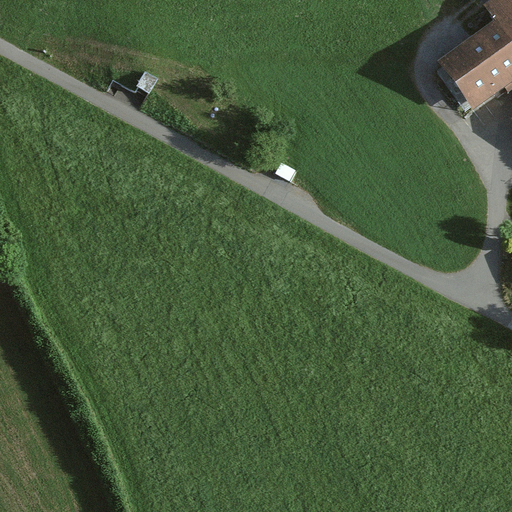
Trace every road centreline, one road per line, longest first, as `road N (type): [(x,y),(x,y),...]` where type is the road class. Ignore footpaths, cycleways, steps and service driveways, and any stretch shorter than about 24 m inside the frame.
road 1 (unclassified): [(484,307),(0,45)]
road 2 (track): [(511,112),(484,307),(511,323)]
